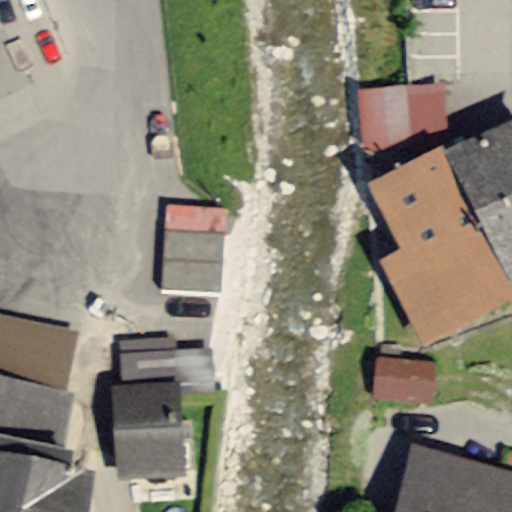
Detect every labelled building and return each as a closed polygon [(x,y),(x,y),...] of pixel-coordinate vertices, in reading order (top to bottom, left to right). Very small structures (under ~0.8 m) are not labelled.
[(440,95),(365,94),(379,185),(438,154),(440,95)] [(511,278),(511,134),(438,154),(504,279),(511,278)] [(438,154),(379,185),(411,247),(382,262),(424,341),(511,295),(511,294),(504,279),(438,154)] [(163,289),(222,291),(225,228),(165,225),(163,289)] [(376,396),(433,397),(434,355),(377,354),(376,396)] [(85,511),(91,469),(49,461),(65,395),(0,379),(0,511),(85,511)] [(174,388),(119,390),(123,474),(178,472),(174,388)] [(511,511),(511,477),(420,455),(406,511),(511,511)]
